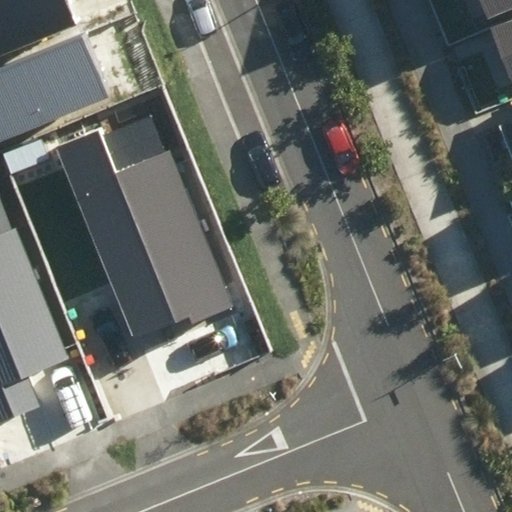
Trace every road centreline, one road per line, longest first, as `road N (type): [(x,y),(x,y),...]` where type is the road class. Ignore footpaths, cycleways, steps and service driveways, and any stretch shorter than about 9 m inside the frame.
road 1 (tertiary): [(416,399),(255,0)]
road 2 (residential): [(140,511),(416,399)]
road 3 (tertiary): [(461,511),(416,399)]
